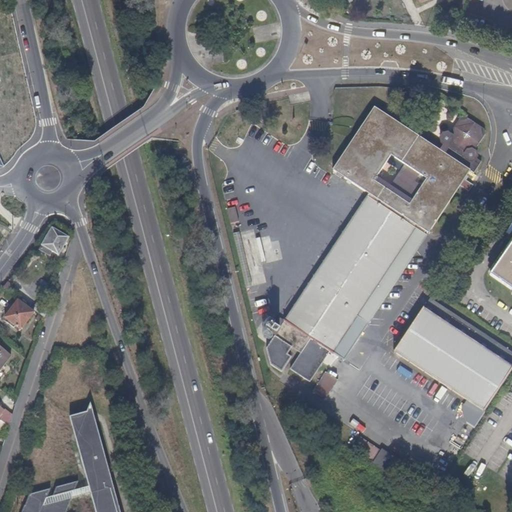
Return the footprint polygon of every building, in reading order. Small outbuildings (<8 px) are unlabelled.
[(445,133),(441,134),(440,137),(440,143),(443,145),(448,148),(462,157),(457,164),(444,155),(439,152),(373,108),(331,171),(367,194),(282,322),(283,323),(278,331),(272,328),(268,334),(268,337),(270,334),(274,336),(265,350),(270,365),(281,372),(290,358),(285,355),(289,349),(298,354),(288,371),(307,383),(327,352),(331,354),(342,361),(425,236),(422,235),(423,232),(427,235),(459,187),(467,193),(472,186),(463,180),(469,172),(472,174),(479,162),(474,159),(476,157),(475,153),(472,151),(484,134),(482,128),(464,117),(459,118),(448,134),(445,133)] [(444,155),(448,148),(443,145),(439,152),(444,155)] [(237,226),(234,211),(226,213),(230,228),(237,226)] [(58,257),(69,238),(52,228),(41,246),(58,257)] [(251,289),(238,236),(233,238),(246,291),(251,289)] [(260,265),(255,242),(251,243),(256,266),(260,265)] [(511,244),(490,276),(511,291),(511,244)] [(392,354),(464,402),(482,414),(511,366),(511,354),(428,299),(392,354)] [(33,310),(19,300),(17,302),(32,312),(33,310)] [(30,317),(34,313),(32,312),(17,302),(12,309),(9,313),(5,319),(10,322),(21,330),(26,324),(30,317)] [(46,319),(48,310),(38,303),(33,310),(36,313),(42,316),(46,319)] [(263,334),(268,337),(268,334),(272,328),(271,320),(267,322),(262,330),(263,334)] [(0,374),(5,368),(12,358),(0,348),(0,374)] [(323,400),(335,381),(323,372),(310,391),(323,400)] [(482,414),(464,402),(459,411),(461,423),(472,429),(482,414)] [(125,511),(121,496),(112,462),(103,429),(96,405),(70,415),(79,449),(87,479),(96,511),(67,511),(72,500),(79,482),(57,488),(31,494),(24,511),(125,511)] [(351,448),(392,475),(401,460),(381,447),(380,448),(360,434),(351,448)]
